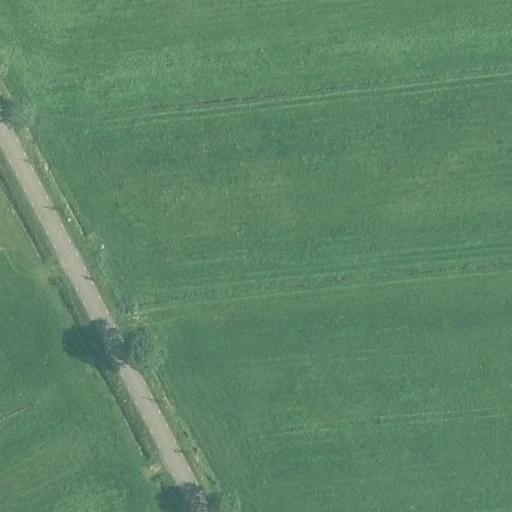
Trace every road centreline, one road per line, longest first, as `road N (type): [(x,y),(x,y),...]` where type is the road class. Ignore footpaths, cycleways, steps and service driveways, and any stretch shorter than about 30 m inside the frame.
road 1 (unclassified): [(202,511),(0,125)]
road 2 (track): [(511,285),(106,327)]
